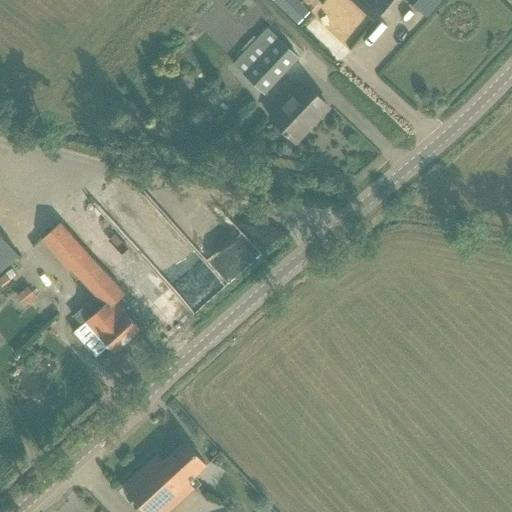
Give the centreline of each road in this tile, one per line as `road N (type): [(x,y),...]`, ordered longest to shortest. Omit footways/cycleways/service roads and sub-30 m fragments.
road 1 (tertiary): [(10,511),(511,68)]
road 2 (track): [(335,229),(0,144)]
